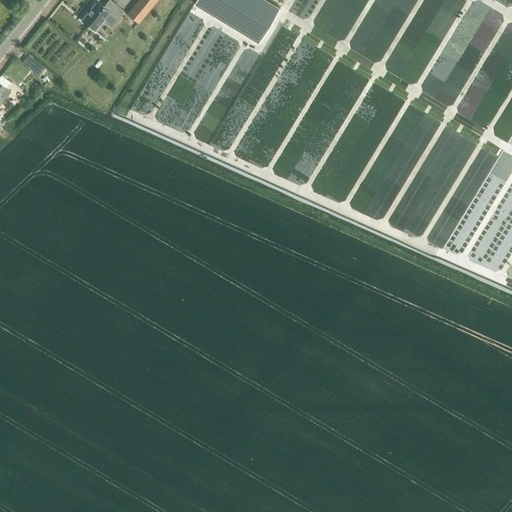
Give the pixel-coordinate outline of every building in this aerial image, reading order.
[(157,0),(140,0),(128,15),(139,24),(158,0),(157,0)] [(280,0),(245,0),(277,10),(280,0)] [(111,27),(124,13),(111,2),(105,9),(99,4),(82,23),(92,33),(104,20),(111,27)] [(28,56),(22,63),(36,74),(42,67),(28,56)] [(0,83),(0,104),(10,91),(0,83)] [(501,125),(495,135),(504,140),(511,127),(511,116),(505,128),(501,125)]
